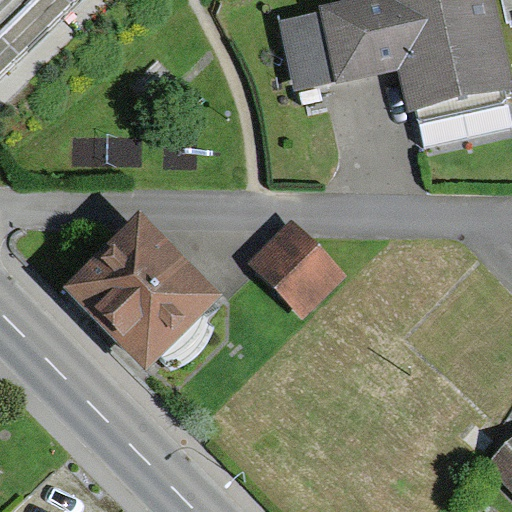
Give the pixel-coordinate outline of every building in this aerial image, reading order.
[(0,0),(0,61),(61,0),(0,0)] [(511,76),(495,0),(431,0),(291,31),(306,97),(410,74),(423,131),(511,111),(511,76)] [(300,235),(263,270),(308,316),(345,281),(300,235)] [(151,237),(81,304),(156,382),(226,315),(151,237)] [(511,451),(492,471),(511,490),(511,451)]
